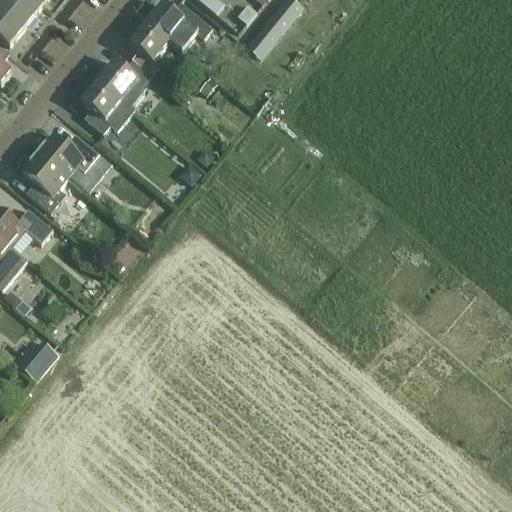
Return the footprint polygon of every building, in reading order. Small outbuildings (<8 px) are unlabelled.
[(0,13),(25,34),(41,15),(22,0),(7,0),(0,9),(0,13)] [(22,0),(41,15),(52,0),(22,0)] [(213,4),(216,0),(196,0),(194,4),(216,22),(223,12),(213,4)] [(272,21),(256,41),(271,53),(302,15),(287,3),(272,21)] [(174,19),(162,12),(147,32),(169,51),(181,61),(198,41),(204,46),(211,37),(180,11),(174,19)] [(248,11),(238,23),(247,31),(257,19),(248,11)] [(0,44),(9,52),(25,34),(0,13),(0,44)] [(153,70),(169,51),(147,32),(146,31),(129,51),(139,60),(131,69),(150,84),(158,74),(153,70)] [(8,60),(0,53),(0,91),(0,92),(11,78),(10,77),(1,70),(8,60)] [(142,94),(150,84),(131,69),(124,78),(114,69),(98,89),(120,108),(130,116),(146,97),(142,94)] [(206,104),(218,91),(210,84),(199,97),(206,104)] [(130,116),(120,108),(98,89),(81,109),(91,117),(84,126),(102,142),(109,133),(116,138),(133,118),(130,116)] [(38,160),(68,185),(77,174),(84,180),(99,161),(79,145),(70,156),(53,142),(46,151),(45,151),(38,160)] [(117,150),(102,166),(115,177),(129,160),(117,150)] [(205,156),(197,165),(206,172),(213,163),(205,156)] [(30,170),(22,179),(39,193),(30,204),(50,221),(66,202),(59,196),(68,185),(38,160),(30,170)] [(189,171),(180,182),(191,191),(200,180),(189,171)] [(0,244),(11,253),(24,237),(41,251),(53,236),(28,216),(16,230),(0,215),(0,244)] [(153,237),(137,224),(130,234),(145,246),(153,237)] [(129,243),(124,250),(136,259),(141,253),(129,243)] [(27,267),(11,253),(0,244),(0,296),(2,298),(27,267)] [(413,254),(407,262),(416,269),(422,262),(413,254)] [(10,297),(4,305),(15,314),(21,307),(10,297)] [(21,307),(15,314),(24,321),(30,314),(21,307)]
